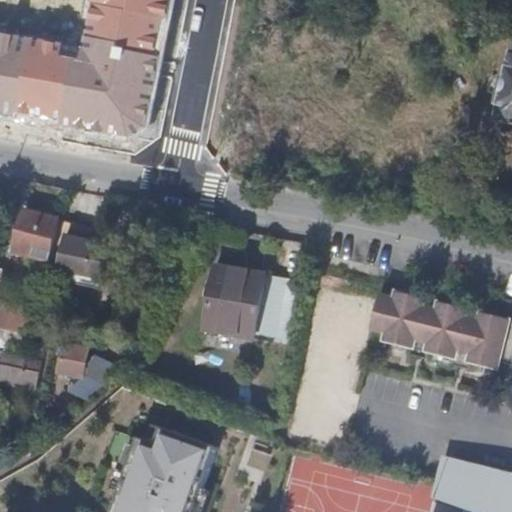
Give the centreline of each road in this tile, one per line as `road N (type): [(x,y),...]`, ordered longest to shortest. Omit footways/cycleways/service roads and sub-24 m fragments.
road 1 (residential): [(176,184),(511,256)]
road 2 (residential): [(208,0),(176,184)]
road 3 (residential): [(0,154),(176,184)]
